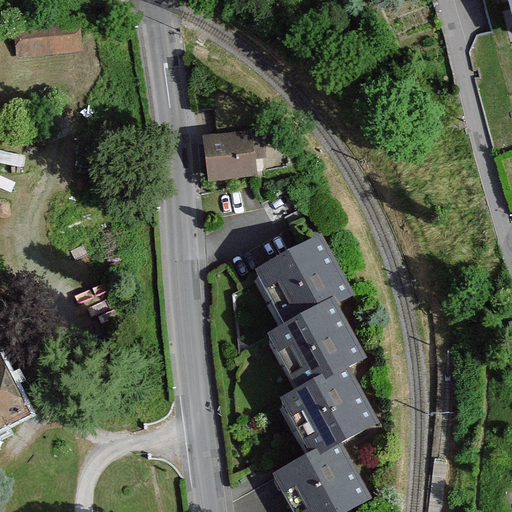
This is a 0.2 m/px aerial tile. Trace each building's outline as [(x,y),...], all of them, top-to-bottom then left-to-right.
[(85,18),(18,24),(21,55),(88,50),(85,18)] [(1,101),(0,101),(0,137),(16,130),(1,101)] [(254,130),(203,135),(208,183),(259,178),(254,130)] [(324,237),(258,271),(287,327),(340,299),(354,292),(324,237)] [(340,299),(287,327),(269,335),(298,392),(351,363),(369,355),(340,299)] [(0,432),(36,414),(0,343),(0,432)] [(351,363),(298,392),(283,400),(314,458),(349,440),(383,422),(351,363)] [(349,440),(314,458),(278,477),(296,511),(351,511),(379,498),(349,440)]
